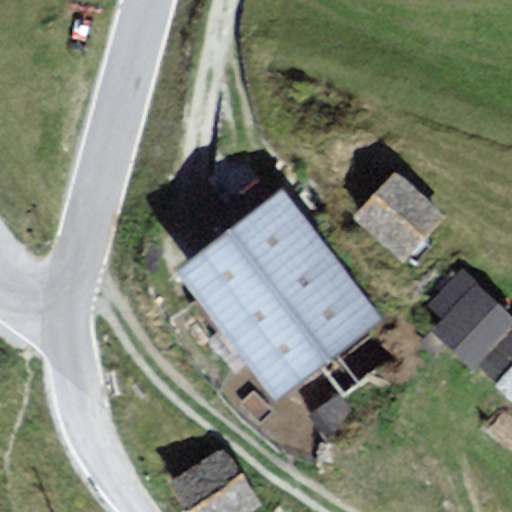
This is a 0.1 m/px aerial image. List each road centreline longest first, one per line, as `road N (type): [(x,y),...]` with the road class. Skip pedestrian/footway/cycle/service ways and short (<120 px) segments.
road 1 (track): [(73,284),(100,295),(174,390),(342,511)]
road 2 (unclassified): [(148,0),(93,195),(70,316)]
road 3 (unclassified): [(227,0),(187,194),(205,221)]
road 4 (unclassified): [(70,316),(86,427),(138,511)]
